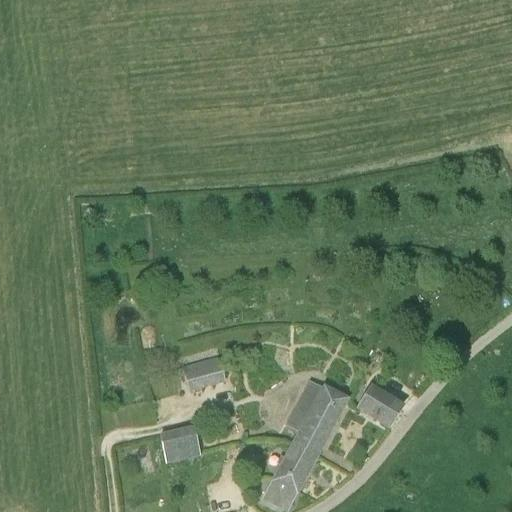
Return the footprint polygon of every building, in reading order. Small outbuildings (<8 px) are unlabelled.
[(225,384),(218,359),(181,369),(187,394),(225,384)] [(361,386),(364,377),(359,375),(356,384),(361,386)] [(298,436),(297,439),(319,450),(345,403),(309,383),(286,429),(298,436)] [(370,391),(358,411),(389,430),(401,411),(370,391)] [(163,463),(198,456),(192,429),(158,437),(163,463)] [(286,511),(319,450),(297,439),(265,500),(286,511)]
